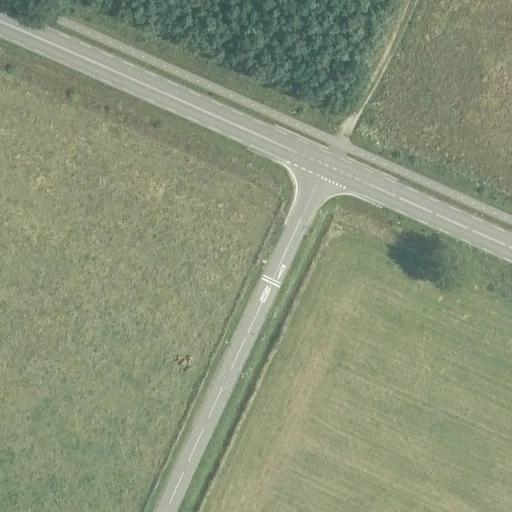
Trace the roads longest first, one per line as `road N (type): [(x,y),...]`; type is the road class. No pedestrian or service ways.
road 1 (unclassified): [(166,511),(322,173)]
road 2 (primary): [(322,173),(0,23)]
road 3 (primary): [(511,255),(322,173)]
road 4 (track): [(342,147),(407,0)]
